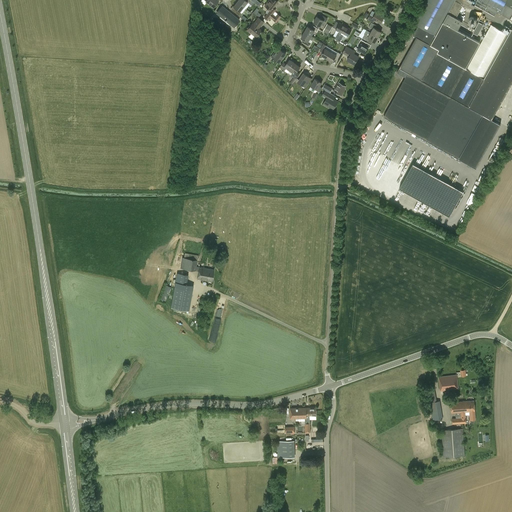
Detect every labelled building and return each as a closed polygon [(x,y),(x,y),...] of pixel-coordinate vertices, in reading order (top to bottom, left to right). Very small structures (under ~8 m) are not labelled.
[(274,0),(269,0),(265,6),(265,7),(266,8),(267,8),(269,10),(270,11),(273,7),(277,2),(274,0)] [(511,0),(426,0),(414,23),(418,25),(413,35),(416,37),(397,72),(405,77),(384,117),(459,158),(511,62),(511,30),(509,29),(507,33),(491,24),(467,69),(466,68),(480,42),(458,30),(462,21),(456,17),(464,3),(473,8),(475,5),(494,16),(497,12),(511,20),(511,0)] [(237,2),(233,6),(230,9),(239,16),(245,8),(243,7),(237,2)] [(234,27),(239,20),(222,6),(216,13),(234,27)] [(277,14),(275,17),(274,16),(273,14),(268,11),(264,17),(264,18),(263,20),(265,22),(266,22),(267,20),(270,17),(276,22),(279,18),(280,17),(277,14)] [(376,12),(374,16),(370,14),(367,19),(373,23),(375,20),(380,23),(384,17),(376,12)] [(324,24),(325,22),(327,19),(321,15),(319,18),(317,16),(314,22),(318,24),(316,27),(319,29),(320,26),(321,26),(322,23),(324,24)] [(468,21),(469,22),(469,24),(471,25),(472,25),(474,25),(475,24),(476,23),(477,21),(476,19),(475,18),(474,17),(472,17),(470,18),(469,19),(468,21)] [(253,40),(255,37),(261,30),(258,28),(263,22),(258,18),(253,24),(252,23),(247,30),(251,34),(248,37),(253,40)] [(478,35),(483,24),(479,21),(473,32),(478,35)] [(381,32),(375,28),(377,26),(371,22),(369,27),(373,29),(371,32),(370,33),(378,37),(381,32)] [(339,31),(334,39),(337,40),(339,37),(341,34),(345,26),(339,23),(336,29),(339,31)] [(327,24),(323,31),(328,34),(332,27),(327,24)] [(308,26),(304,32),(311,36),(314,31),(317,32),(319,29),(316,27),(316,28),(312,25),(310,28),(308,26)] [(345,26),(341,34),(343,36),(344,34),(348,36),(351,30),(345,26)] [(370,33),(371,32),(367,30),(366,30),(364,33),(364,34),(362,38),(367,41),(368,42),(371,44),(372,44),(373,41),(375,42),(378,37),(370,33)] [(311,36),(304,32),(301,38),(303,39),(302,42),(309,46),(311,43),(308,41),(309,39),(312,40),(314,37),(311,36)] [(359,43),(361,44),(357,49),(365,53),(368,47),(365,46),(366,43),(361,39),(359,43)] [(331,52),(325,48),(327,45),(323,43),(319,51),(323,52),(321,55),(327,58),(331,52)] [(354,64),(358,57),(350,52),(351,49),(346,46),(342,52),(349,56),(347,60),(354,64)] [(279,62),(286,54),(280,50),(279,52),(276,50),(271,57),(279,62)] [(331,52),(327,58),(332,62),(334,59),(337,60),(341,54),(338,52),(336,55),(331,52)] [(289,59),(286,64),(283,62),(279,67),(284,71),(286,69),(287,69),(288,69),(290,70),(295,63),(289,59)] [(295,63),(290,70),(288,73),(291,75),(291,76),(294,78),(291,81),(293,83),(296,79),(299,74),(296,72),(300,67),(295,63)] [(305,87),(311,79),(304,73),(297,82),(305,87)] [(315,79),(311,86),(309,89),(315,93),(312,97),(313,97),(311,101),(313,102),(315,99),(316,99),(319,94),(316,93),(317,90),(320,92),(322,87),(320,86),(322,83),(315,79)] [(344,90),(346,86),(338,82),(333,91),(341,95),(344,90)] [(324,84),(322,88),(325,90),(330,93),(332,89),(324,84)] [(330,93),(325,90),(321,96),(326,99),(323,104),(330,108),(330,107),(334,109),(338,101),(334,99),(335,96),(330,93)] [(368,155),(372,157),(368,166),(373,168),(377,160),(382,163),(385,157),(370,150),(368,155)] [(397,189),(450,214),(461,188),(409,164),(397,189)] [(463,179),(460,188),(465,190),(468,181),(463,179)] [(214,270),(199,267),(196,266),(197,260),(198,255),(185,253),(184,258),(182,257),(180,268),(195,271),(199,271),(197,279),(212,281),(214,270)] [(160,299),(166,301),(171,287),(165,285),(160,299)] [(189,310),(192,290),(175,287),(171,307),(189,310)] [(456,375),(438,377),(440,391),(458,389),(457,381),(456,375)] [(439,401),(436,401),(434,386),(425,388),(427,403),(430,402),(433,420),(442,418),(439,401)] [(452,412),(455,412),(465,412),(470,411),(470,420),(476,419),(474,400),(466,401),(451,402),(452,412)] [(307,418),(306,408),(290,408),(290,418),(305,418),(307,418)] [(307,418),(305,418),(305,433),(310,433),(310,416),(316,416),(316,408),(306,408),(307,418)] [(465,412),(455,412),(456,418),(452,418),(452,423),(451,424),(451,429),(442,430),(444,457),(465,455),(463,428),(462,423),(466,423),(465,412)] [(294,457),(294,440),(277,441),(278,458),(294,457)]
